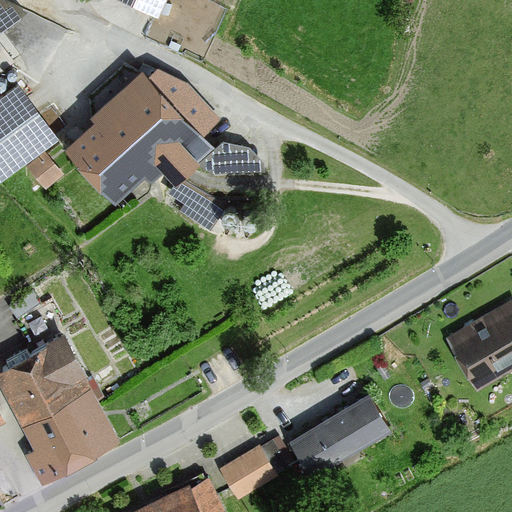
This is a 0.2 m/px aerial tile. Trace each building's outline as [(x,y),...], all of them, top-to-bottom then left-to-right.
[(0,0),(0,33),(27,14),(1,0),(0,0)] [(165,0),(115,0),(155,20),(165,0)] [(0,74),(13,65),(0,48),(0,74)] [(188,85),(143,66),(90,116),(94,120),(63,151),(115,205),(144,177),(152,184),(164,173),(175,185),(184,179),(201,166),(198,163),(213,149),(202,137),(220,119),(188,85)] [(0,184),(61,140),(19,84),(0,97),(0,184)] [(221,142),(213,149),(198,163),(201,166),(206,172),(214,176),(265,173),(264,163),(250,148),(221,142)] [(61,176),(42,154),(25,169),(44,191),(61,176)] [(229,204),(184,179),(175,185),(173,187),(168,195),(183,205),(178,211),(210,232),(229,204)] [(511,370),(511,303),(447,339),(476,391),(511,370)] [(65,339),(0,369),(0,384),(46,480),(117,447),(65,339)] [(367,394),(292,438),(314,475),(389,431),(367,394)] [(276,474),(259,446),(220,470),(237,498),(276,474)] [(190,487),(188,483),(125,511),(222,511),(208,479),(190,487)]
